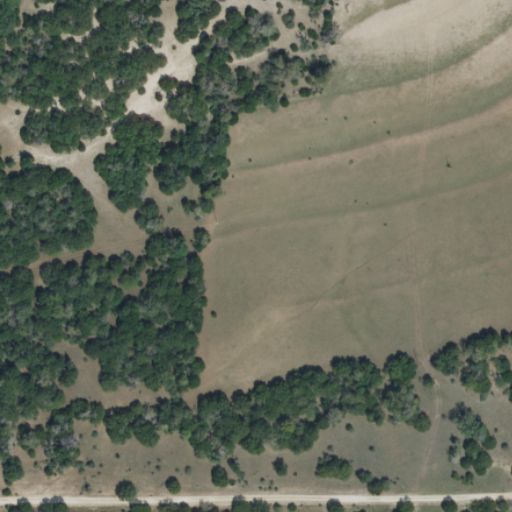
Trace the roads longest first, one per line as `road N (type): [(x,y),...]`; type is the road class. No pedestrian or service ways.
road 1 (residential): [(0,500),(511,497)]
road 2 (residential): [(0,164),(90,150),(119,123)]
